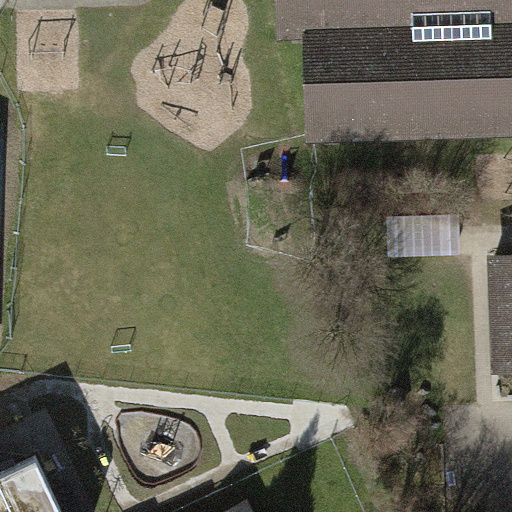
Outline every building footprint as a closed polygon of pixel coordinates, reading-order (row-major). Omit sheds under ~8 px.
[(511,136),(511,0),(272,0),(273,44),(306,43),(307,140),(511,136)] [(511,257),(485,259),(492,361),(495,410),(511,408),(511,257)] [(318,404),(291,416),(303,443),(330,431),(318,404)] [(0,470),(0,511),(56,511),(34,455),(0,470)] [(248,511),(241,497),(213,511),(248,511)]
